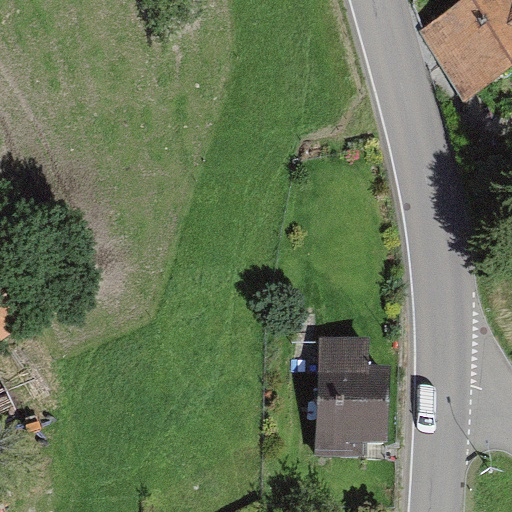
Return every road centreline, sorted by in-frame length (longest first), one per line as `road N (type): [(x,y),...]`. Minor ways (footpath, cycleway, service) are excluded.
road 1 (tertiary): [(444,370),(435,212),(382,0)]
road 2 (tertiary): [(436,511),(444,370)]
